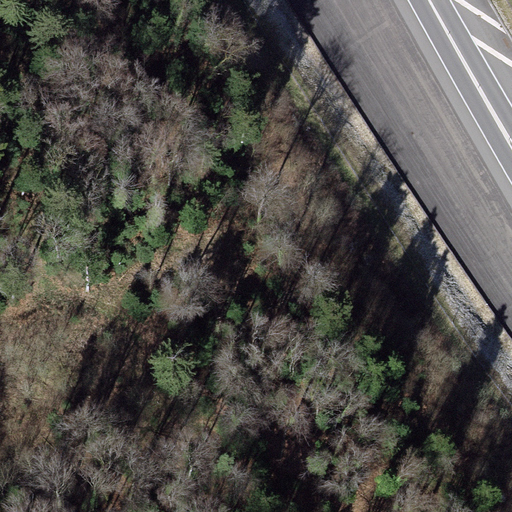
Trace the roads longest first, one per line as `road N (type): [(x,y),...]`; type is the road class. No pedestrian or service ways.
road 1 (trunk): [(427,0),(511,167)]
road 2 (trunk): [(511,126),(429,0)]
